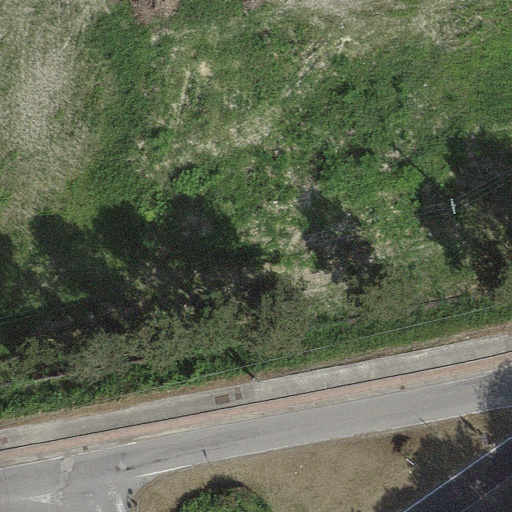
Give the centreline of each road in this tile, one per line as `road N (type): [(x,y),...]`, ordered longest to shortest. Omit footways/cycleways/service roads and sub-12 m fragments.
road 1 (tertiary): [(511,382),(15,495)]
road 2 (secondary): [(511,440),(410,511)]
